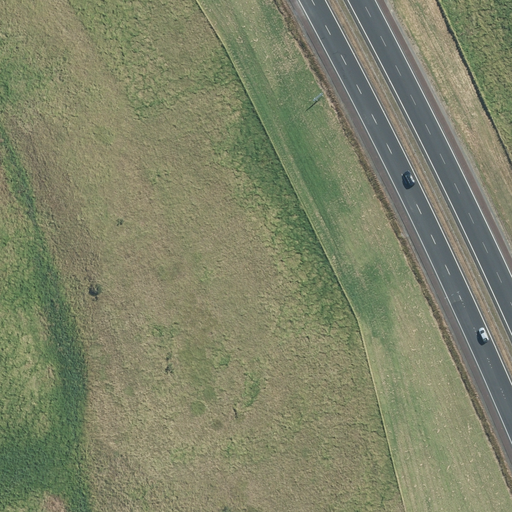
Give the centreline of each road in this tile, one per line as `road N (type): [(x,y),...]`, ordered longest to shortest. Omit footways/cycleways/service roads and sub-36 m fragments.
road 1 (motorway): [(511,427),(413,198),(308,0)]
road 2 (motorway): [(359,0),(466,207),(511,316)]
